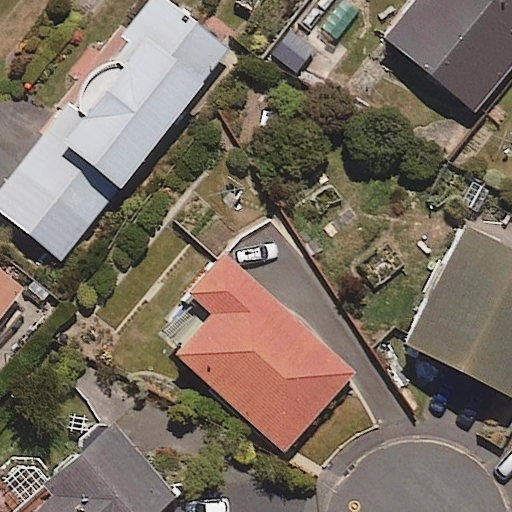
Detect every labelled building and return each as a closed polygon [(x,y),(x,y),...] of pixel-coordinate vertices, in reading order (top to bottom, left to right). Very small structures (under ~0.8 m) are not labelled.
[(223,48),(161,0),(150,0),(0,192),(0,213),(58,259),(223,48)] [(511,0),(404,0),(377,33),(469,110),(511,58),(511,0)] [(321,37),(312,49),(287,29),(267,55),(313,91),(342,53),(321,37)] [(511,385),(511,253),(459,226),(399,341),(506,397),(511,385)] [(349,372),(217,253),(182,292),(205,312),(169,352),(279,451),(349,372)] [(0,309),(17,288),(0,274),(0,309)] [(152,511),(172,495),(106,421),(35,485),(44,495),(23,511),(152,511)]
